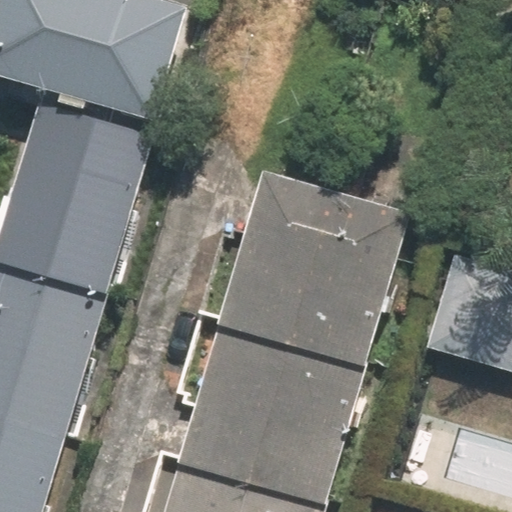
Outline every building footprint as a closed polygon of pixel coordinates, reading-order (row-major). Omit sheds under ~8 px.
[(217,6),(196,0),(27,0),(7,70),(185,119),(217,6)] [(172,137),(58,108),(21,250),(135,280),(172,137)] [(415,204),(276,168),(236,318),(375,355),(415,204)] [(511,255),(479,244),(446,343),(511,364),(511,255)] [(68,511),(127,298),(10,266),(0,299),(0,511),(68,511)] [(375,355),(236,318),(196,470),(334,507),(375,355)] [(332,511),(334,507),(196,470),(184,511),(332,511)]
